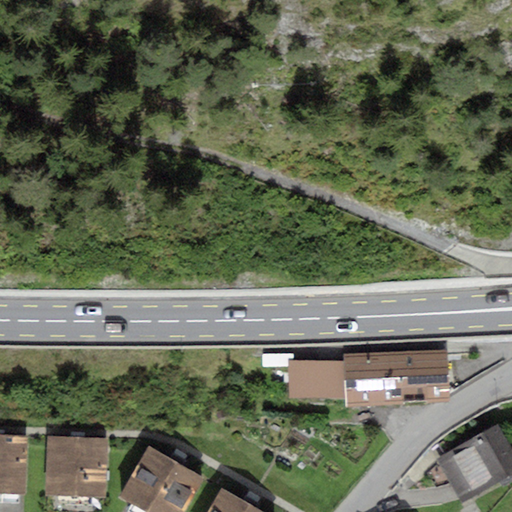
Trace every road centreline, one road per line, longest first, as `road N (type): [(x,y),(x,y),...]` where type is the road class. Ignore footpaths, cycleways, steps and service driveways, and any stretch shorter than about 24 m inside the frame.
road 1 (track): [(511,265),(230,162),(0,107)]
road 2 (primary): [(511,309),(354,319),(0,320)]
road 3 (residential): [(353,511),(428,428),(511,376)]
